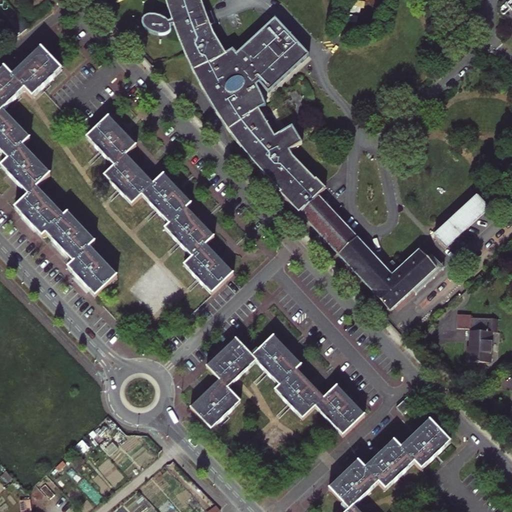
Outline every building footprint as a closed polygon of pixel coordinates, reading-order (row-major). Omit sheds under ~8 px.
[(371,295),(389,314),(412,292),(436,270),(427,260),(419,252),(399,270),(394,265),(386,272),(383,269),(318,198),(324,192),(288,153),(302,145),(292,128),(274,138),(259,112),(266,107),(257,87),(259,85),(268,95),(309,57),(300,47),(298,49),(294,45),(296,43),(287,33),(285,35),(281,31),(283,29),(275,19),(236,55),(229,62),(225,57),(226,56),(225,55),(210,25),(215,23),(211,12),(205,14),(202,5),(200,0),(165,0),(172,21),(168,22),(159,16),(148,16),(142,20),(143,26),(153,34),(161,35),(167,34),(173,26),(202,90),(233,139),(259,171),(372,294),(371,295)] [(18,16),(10,23),(20,35),(29,28),(18,16)] [(11,41),(20,35),(10,23),(1,30),(11,41)] [(33,99),(61,72),(61,71),(41,50),(12,77),(25,91),(33,99)] [(232,50),(225,55),(226,56),(225,57),(229,62),(236,55),(232,50)] [(0,114),(3,112),(25,91),(12,77),(5,69),(0,73),(0,114)] [(22,147),(29,140),(3,112),(0,114),(0,152),(8,161),(22,147)] [(136,147),(118,129),(108,119),(87,139),(114,168),(126,157),(136,147)] [(22,147),(8,161),(1,168),(28,198),(37,190),(50,177),(22,147)] [(126,157),(114,168),(104,177),(131,206),(141,197),(153,186),(126,157)] [(190,205),(173,187),(163,176),(153,186),(141,197),(169,226),(186,209),(190,205)] [(15,210),(25,220),(33,229),(43,239),(46,235),(64,219),(37,190),(28,198),(15,210)] [(434,238),(445,250),(488,210),(486,207),(489,205),(486,202),(484,204),(478,198),(434,238)] [(186,209),(169,226),(164,230),(192,260),(205,247),(213,239),(186,209)] [(95,245),(68,216),(64,219),(46,235),(56,245),(74,265),(90,249),(95,245)] [(232,276),(224,267),(215,258),(205,247),(192,260),(183,268),(211,297),(232,276)] [(118,279),(90,249),(74,265),(69,269),(96,299),(118,279)] [(431,257),(427,260),(436,270),(412,292),(415,296),(443,271),(431,257)] [(386,272),(394,265),(391,261),(383,269),(386,272)] [(458,327),(471,327),(471,314),(458,314),(458,327)] [(499,320),(472,318),(469,351),(466,351),(466,363),(490,364),(491,334),(498,334),(499,320)] [(256,364),(279,388),(296,372),(301,368),(273,338),(258,352),(251,358),(256,364)] [(236,342),(217,360),(207,369),(219,382),(227,391),(256,364),(251,358),(249,356),(236,342)] [(256,349),(249,356),(251,358),(258,352),(256,349)] [(301,421),(314,409),(323,400),(314,391),(296,372),(279,388),(275,393),(301,421)] [(191,410),(211,432),(240,405),(227,391),(219,382),(191,410)] [(314,409),(338,434),(342,439),(364,418),(336,388),(323,400),(314,409)] [(408,400),(397,410),(404,417),(415,407),(408,400)] [(430,422),(410,442),(401,450),(415,465),(421,471),(450,444),(430,422)] [(365,471),(379,486),(386,493),(415,465),(401,450),(395,444),(365,471)] [(379,486),(365,471),(359,465),(329,492),(343,507),(348,511),(350,511),(354,509),(379,486)] [(21,499),(21,511),(32,511),(32,499),(21,499)]
